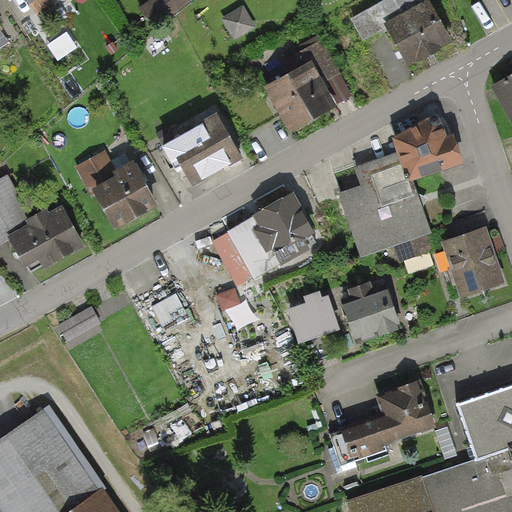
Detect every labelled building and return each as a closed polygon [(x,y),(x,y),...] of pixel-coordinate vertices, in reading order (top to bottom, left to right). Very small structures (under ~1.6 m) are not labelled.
[(46,0),(26,0),(33,9),(46,0)] [(195,5),(191,0),(155,0),(143,10),(152,22),(169,10),(176,19),(195,5)] [(453,45),(425,0),(385,25),(412,70),(453,45)] [(247,8),(224,22),(238,44),(260,30),(247,8)] [(289,129),(336,103),(312,60),(265,87),(289,129)] [(511,77),(495,87),(511,117),(511,77)] [(190,187),(241,158),(218,116),(166,144),(190,187)] [(462,159),(450,126),(435,132),(430,118),(392,132),(400,153),(356,169),(362,185),(339,193),(363,257),(431,232),(411,178),(462,159)] [(114,230),(157,207),(131,161),(117,169),(107,150),(78,166),(114,230)] [(22,205),(7,177),(0,180),(0,227),(19,218),(15,209),(22,205)] [(312,229),(292,195),(228,232),(255,280),(279,266),(271,252),(312,229)] [(32,274),(83,246),(62,209),(11,237),(32,274)] [(508,286),(490,227),(443,241),(461,300),(508,286)] [(221,292),(226,312),(245,307),(240,287),(221,292)] [(401,327),(387,289),(342,305),(356,344),(401,327)] [(300,341),(339,326),(327,296),(322,297),(320,292),(305,298),(308,303),(288,311),(300,341)] [(101,322),(93,308),(60,326),(68,340),(101,322)] [(231,328),(215,328),(216,369),(232,368),(231,328)] [(378,411),(387,416),(336,435),(346,463),(441,427),(422,378),(398,387),(400,393),(393,388),(378,411)] [(479,459),(348,503),(351,511),(511,511),(511,383),(460,401),(479,459)] [(0,511),(123,511),(108,489),(102,493),(45,410),(0,440),(0,511)]
